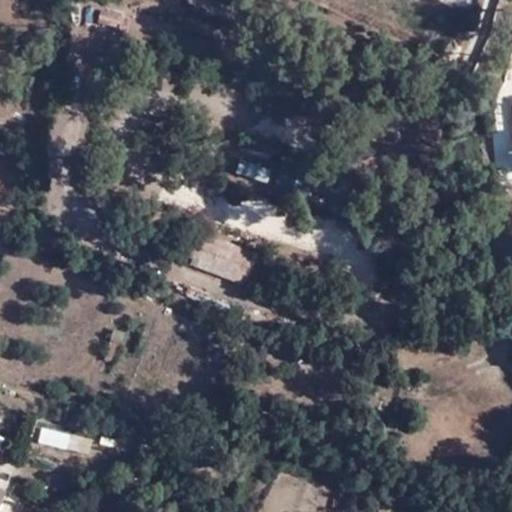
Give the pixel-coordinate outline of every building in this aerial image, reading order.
[(94,29),(119,31),(121,12),(96,10),(94,29)] [(265,183),(270,169),(240,158),(235,171),(265,183)] [(276,181),(310,196),(318,170),(287,158),(276,181)] [(174,250),(191,257),(202,232),(185,225),(174,250)] [(202,232),(191,257),(190,262),(244,285),(257,255),(202,232)] [(0,493),(5,495),(11,480),(0,476),(0,493)]
